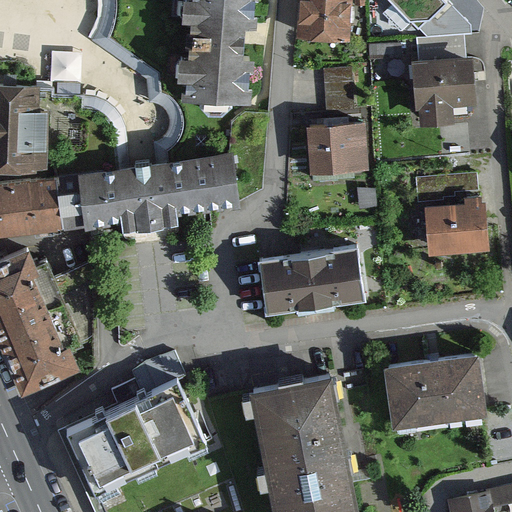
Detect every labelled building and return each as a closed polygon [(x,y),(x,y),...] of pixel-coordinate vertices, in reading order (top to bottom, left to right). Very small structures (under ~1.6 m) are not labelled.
[(111,0),(111,18),(104,41),(148,70),(153,95),(184,102),(191,0),(111,0)] [(251,107),(259,0),(191,0),(184,102),(251,107)] [(297,0),(293,37),(346,44),(351,0),(297,0)] [(418,31),(448,4),(443,0),(387,0),(392,5),(383,14),(389,19),(388,26),(395,25),(401,32),(411,23),(418,31)] [(61,51),(60,79),(88,80),(89,52),(61,51)] [(404,54),(407,120),(478,117),(475,51),(404,54)] [(358,108),(355,65),(326,67),(328,109),(358,108)] [(0,85),(0,173),(37,174),(41,87),(0,85)] [(363,124),(304,129),(307,170),(366,165),(363,124)] [(241,207),(236,158),(72,175),(77,224),(241,207)] [(37,174),(17,177),(22,222),(61,218),(55,172),(37,174)] [(17,177),(0,178),(0,224),(22,222),(17,177)] [(484,197),(430,202),(433,245),(488,240),(484,197)] [(365,293),(358,243),(261,256),(268,307),(365,293)] [(0,323),(52,301),(27,245),(0,256),(0,323)] [(77,358),(52,301),(0,323),(0,327),(23,381),(77,358)] [(485,411),(476,354),(387,368),(395,424),(485,411)] [(355,511),(328,372),(258,386),(282,511),(355,511)] [(69,423),(97,486),(205,440),(177,377),(69,423)] [(511,483),(451,497),(454,511),(492,511),(490,504),(511,498),(511,483)]
